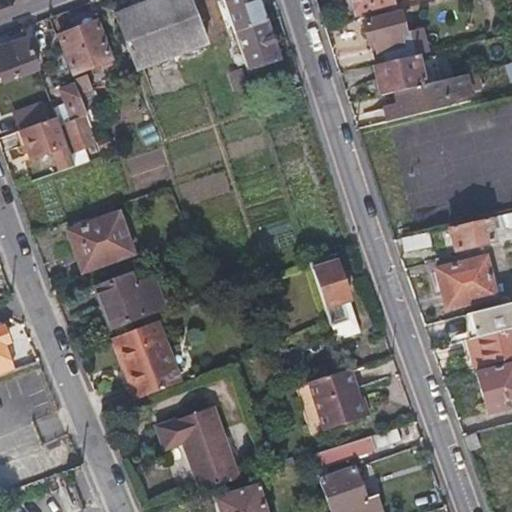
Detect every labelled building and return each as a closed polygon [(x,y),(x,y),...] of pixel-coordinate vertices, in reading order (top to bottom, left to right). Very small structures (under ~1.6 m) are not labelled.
[(151,0),(114,14),(124,42),(134,70),(207,44),(190,0),(151,0)] [(222,0),(234,33),(266,23),(258,0),(222,0)] [(355,0),(359,14),(399,5),(398,0),(355,0)] [(405,33),(400,14),(363,23),(368,43),(374,42),(380,65),(418,56),(428,53),(422,29),(405,33)] [(61,36),(68,54),(75,73),(113,59),(99,23),(61,36)] [(278,58),(266,23),(234,33),(246,70),(278,58)] [(0,48),(0,53),(1,56),(3,62),(0,63),(0,80),(1,82),(38,70),(26,39),(0,48)] [(381,98),(397,94),(425,87),(421,72),(418,56),(380,65),(373,67),(381,98)] [(495,83),(491,70),(468,76),(471,89),(495,83)] [(72,79),(74,85),(78,95),(89,91),(83,75),(72,79)] [(425,87),(397,94),(400,104),(354,116),(359,131),(475,102),(471,89),(468,76),(425,87)] [(74,85),(47,95),(56,119),(74,168),(94,161),(90,148),(97,145),(78,95),(74,85)] [(58,173),(74,168),(56,119),(20,132),(30,160),(52,152),(58,173)] [(81,270),(105,262),(129,254),(122,236),(126,234),(119,215),(67,233),(81,270)] [(451,229),(454,241),(456,253),(495,244),(490,220),(451,229)] [(361,332),(333,255),(310,263),(336,340),(361,332)] [(439,268),(443,288),(448,308),(495,297),(486,258),(439,268)] [(129,275),(111,281),(93,288),(100,308),(104,306),(113,328),(163,308),(151,280),(133,286),(129,275)] [(511,304),(468,314),(474,340),(511,331),(511,304)] [(108,330),(113,328),(104,306),(100,308),(108,330)] [(136,400),(157,392),(178,383),(155,324),(114,340),(136,400)] [(3,344),(6,343),(9,342),(4,327),(0,328),(0,374),(12,370),(3,344)] [(473,369),(475,368),(511,359),(511,331),(474,340),(467,342),(473,369)] [(511,359),(475,368),(485,414),(509,409),(506,401),(511,399),(511,359)] [(358,397),(349,368),(308,382),(323,429),(369,413),(362,396),(358,397)] [(214,408),(185,417),(156,426),(163,448),(181,443),(197,493),(238,479),(214,408)] [(309,456),(311,462),(313,468),(374,447),(370,434),(309,456)] [(340,511),(344,511),(347,510),(365,504),(353,469),(317,480),(327,511),(340,511)] [(265,511),(256,487),(213,501),(217,511),(265,511)]
